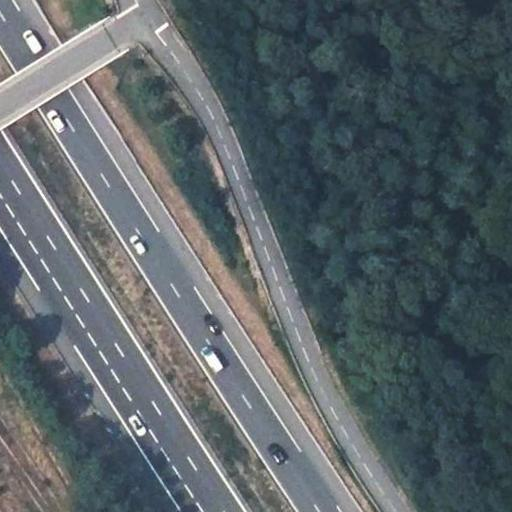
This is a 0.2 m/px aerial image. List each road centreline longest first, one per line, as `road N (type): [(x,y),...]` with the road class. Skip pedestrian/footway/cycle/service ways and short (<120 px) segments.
road 1 (motorway): [(322,511),(114,206),(0,13)]
road 2 (unclassified): [(400,511),(310,365),(227,151),(151,11)]
road 3 (motorway): [(0,180),(213,511)]
road 4 (unclassified): [(151,11),(0,102)]
